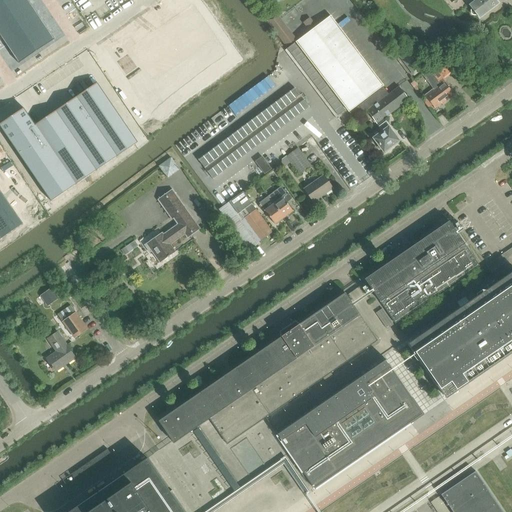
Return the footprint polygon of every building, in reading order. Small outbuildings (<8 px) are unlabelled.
[(0,0),(0,35),(18,62),(54,38),(28,0),(0,0)] [(499,4),(496,0),(476,0),(469,5),(479,19),(499,4)] [(129,38),(109,52),(150,112),(226,55),(193,6),(135,46),(129,38)] [(296,42),(337,98),(349,113),(384,86),(331,16),(316,27),(312,22),(306,26),(310,31),(296,42)] [(345,111),(294,43),(285,51),(335,118),(345,111)] [(412,46),(399,56),(414,75),(426,66),(412,46)] [(493,58),(496,56),(499,54),(494,47),(488,51),(493,58)] [(450,55),(423,75),(434,89),(425,96),(427,98),(432,105),(435,109),(454,94),(444,82),(445,82),(442,78),(459,66),(450,55)] [(411,84),(410,84),(416,92),(418,90),(415,86),(417,85),(414,81),(411,84)] [(77,98),(56,112),(96,171),(134,145),(95,86),(98,84),(77,98)] [(367,111),(377,124),(380,127),(379,128),(383,132),(374,139),(384,152),(385,151),(386,152),(387,152),(390,150),(391,148),(390,147),(398,141),(392,134),(394,132),(386,122),(384,119),(391,114),(409,100),(399,87),(367,111)] [(213,179),(309,107),(295,88),(198,160),(213,179)] [(427,98),(423,101),(428,108),(432,105),(427,98)] [(364,113),(359,106),(349,113),(354,120),(364,113)] [(24,109),(0,124),(0,126),(51,202),(96,171),(56,112),(35,126),(24,109)] [(300,175),(311,166),(298,149),(287,157),(300,175)] [(172,157),(159,166),(168,179),(180,170),(172,157)] [(304,189),(313,202),(333,189),(324,176),(304,189)] [(281,187),(268,196),(274,204),(284,218),(293,211),(287,203),(292,199),(288,194),(287,195),(281,187)] [(147,244),(145,246),(150,253),(152,251),(161,263),(169,257),(169,258),(171,257),(170,256),(173,254),(177,252),(172,245),(186,235),(188,238),(201,229),(173,189),(158,200),(173,220),(174,219),(179,225),(164,235),(161,237),(159,235),(155,238),(147,244)] [(238,196),(229,202),(259,243),(273,233),(243,192),(238,196)] [(3,195),(0,196),(0,211),(9,205),(3,195)] [(284,218),(274,204),(268,196),(263,200),(259,203),(275,225),(284,218)] [(9,205),(0,211),(0,226),(16,215),(17,215),(16,213),(15,213),(9,205)] [(16,215),(0,226),(0,237),(1,239),(23,224),(22,223),(16,215)] [(405,248),(407,251),(365,280),(395,324),(480,266),(449,222),(413,246),(411,244),(405,248)] [(135,241),(121,250),(125,256),(138,246),(135,241)] [(511,273),(409,344),(446,398),(457,390),(458,392),(469,384),(468,383),(511,352),(511,273)] [(59,300),(51,289),(40,297),(48,307),(59,300)] [(284,335),(158,421),(174,443),(209,419),(227,444),(263,420),(266,418),(323,378),(331,373),(335,370),(330,363),(342,355),(346,362),(378,341),(345,293),(297,326),(295,324),(282,333),(284,335)] [(87,329),(76,314),(71,306),(58,315),(75,338),(87,329)] [(76,358),(67,345),(57,331),(47,338),(55,348),(57,352),(47,359),(55,372),(76,358)] [(373,368),(277,434),(315,489),(399,431),(410,424),(424,415),(412,398),(390,366),(390,365),(389,366),(385,361),(387,361),(386,360),(373,369),(373,368)] [(184,511),(147,458),(68,511),(184,511)] [(503,511),(475,471),(441,495),(452,511),(503,511)] [(449,511),(439,497),(431,502),(437,511),(449,511)]
